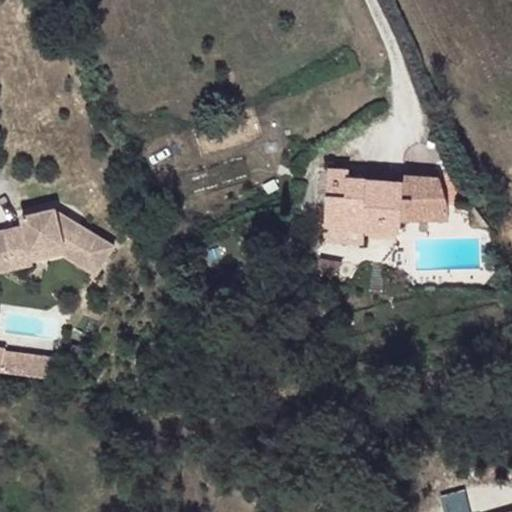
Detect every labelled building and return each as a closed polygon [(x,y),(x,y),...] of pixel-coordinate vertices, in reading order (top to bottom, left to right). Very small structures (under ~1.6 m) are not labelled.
[(450,218),(449,201),(441,177),(435,176),(405,174),(404,181),(350,176),(350,168),(328,167),(324,239),(364,242),(365,228),(401,231),(403,218),(450,218)] [(435,176),(435,170),(405,168),(405,173),(405,174),(435,176)] [(404,181),(405,174),(405,173),(366,170),(366,177),(404,181)] [(490,225),(474,203),(472,203),(472,226),(490,225)] [(34,260),(32,250),(64,242),(102,266),(115,245),(80,224),(74,232),(63,225),(66,215),(57,209),(56,207),(22,215),(25,225),(0,230),(0,264),(13,261),(15,268),(35,262),(34,260)] [(74,232),(80,224),(66,215),(63,225),(74,232)] [(102,266),(64,242),(32,250),(34,260),(62,253),(97,274),(102,266)] [(331,278),(345,262),(321,257),(319,263),(319,264),(320,265),(320,267),(322,269),(323,271),(331,278)] [(0,271),(15,268),(13,261),(0,264),(0,271)] [(53,358),(5,352),(2,371),(51,378),(53,358)] [(441,493),(444,511),(470,511),(465,488),(441,493)]
